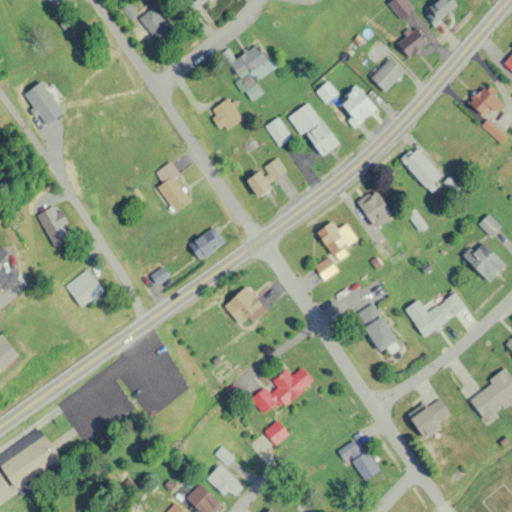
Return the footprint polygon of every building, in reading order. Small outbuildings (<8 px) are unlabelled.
[(413,9),(405,0),(391,0),(387,4),(400,20),(413,9)] [(155,46),(173,34),(152,3),(136,14),(128,3),(125,5),(155,46)] [(409,59),(427,43),(414,28),(396,44),(409,59)] [(256,82),(275,66),(255,42),(227,65),(241,81),(250,74),(256,82)] [(511,52),(503,62),(511,70),(511,52)] [(369,77),(384,92),(404,72),(389,57),(369,77)] [(336,93),(327,82),(316,91),(325,102),(336,93)] [(501,104),(485,84),(468,99),(484,118),(501,104)] [(356,126),(375,109),(357,87),(337,104),(356,126)] [(242,117),(226,97),(208,112),(224,132),(242,117)] [(318,157),(337,145),(308,102),(290,114),(318,157)] [(279,145),(291,137),(278,117),(265,125),(279,145)] [(402,158),(422,189),(439,178),(419,147),(402,158)] [(245,180),(257,195),(286,172),(275,158),(245,180)] [(189,200),(174,178),(179,175),(169,162),(155,172),(162,182),(156,186),(173,211),(189,200)] [(393,214),(375,192),(358,206),(377,228),(393,214)] [(55,246),(71,236),(52,205),(35,215),(55,246)] [(478,224),(491,236),(501,226),(488,214),(478,224)] [(356,237),(343,224),(338,229),(329,220),(315,235),(337,256),(356,237)] [(199,260),(225,241),(214,225),(187,244),(199,260)] [(488,282),(505,266),(487,248),(483,252),(473,243),(461,255),(488,282)] [(314,266),(323,279),(337,271),(328,258),(314,266)] [(167,277),(159,261),(146,268),(154,284),(167,277)] [(101,289),(83,270),(64,287),(81,307),(101,289)] [(223,305),(243,327),(264,308),(245,286),(223,305)] [(423,337),(465,307),(455,292),(427,312),(418,299),(404,309),(423,337)] [(396,340),(371,303),(354,314),(379,352),(396,340)] [(0,368),(17,355),(0,335),(0,368)] [(311,379),(301,368),(291,377),(285,370),(271,382),(275,387),(269,392),(264,387),(250,399),(267,418),(311,379)] [(487,421),(511,398),(511,378),(503,369),(468,400),(487,421)] [(450,414),(438,398),(427,406),(424,402),(406,414),(424,439),(442,426),(439,422),(450,414)] [(264,430),(272,444),(287,436),(279,422),(264,430)] [(63,461),(45,436),(0,467),(0,468),(17,493),(63,461)] [(363,480),(377,471),(356,439),(337,451),(345,462),(349,459),(363,480)] [(227,499),(240,484),(219,465),(206,479),(227,499)] [(0,474),(0,503),(14,495),(1,474),(0,474)] [(210,511),(219,504),(199,484),(185,498),(199,511),(210,511)] [(183,511),(175,503),(165,511),(183,511)]
